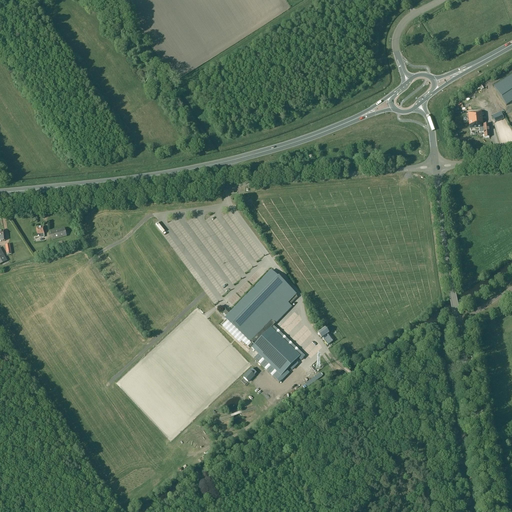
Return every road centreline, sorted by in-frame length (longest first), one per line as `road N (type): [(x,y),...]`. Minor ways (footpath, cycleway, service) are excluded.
road 1 (unclassified): [(0,205),(435,166)]
road 2 (trunk): [(0,192),(210,165),(356,118)]
road 3 (track): [(357,379),(403,348),(419,347),(450,511)]
road 4 (tertiary): [(492,511),(457,321)]
road 5 (track): [(125,506),(222,396),(257,388)]
road 6 (tertiary): [(457,321),(435,166)]
